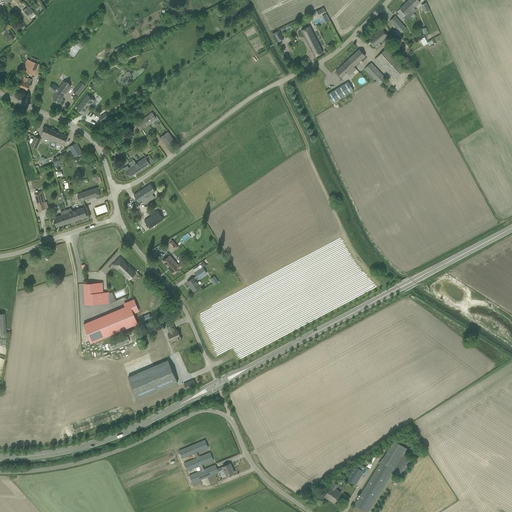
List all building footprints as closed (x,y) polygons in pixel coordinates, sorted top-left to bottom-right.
[(411,11),(413,13),(417,10),(414,8),(420,2),(418,0),(408,0),(406,2),(413,9),(411,11)] [(397,11),(403,18),(406,15),(409,13),(411,16),(414,14),(413,13),(411,11),(413,9),(406,2),(400,8),(400,9),(397,11)] [(421,5),(424,13),(429,10),(426,3),(421,5)] [(29,16),(32,19),(36,15),(33,12),(34,12),(28,6),(23,11),(28,17),(29,16)] [(326,23),(331,20),(328,13),(323,16),(326,23)] [(390,21),(401,33),(406,28),(395,16),(390,21)] [(312,53),(314,57),(323,53),(321,48),(318,42),(314,35),(310,26),(301,30),(312,53)] [(368,40),(376,50),(381,45),(379,43),(388,36),(382,28),(368,40)] [(272,34),(277,43),(284,39),(279,30),(272,34)] [(375,59),(394,79),(406,68),(391,51),(392,50),(389,46),(375,59)] [(336,71),(342,78),(347,74),(349,76),(357,69),(355,67),(366,56),(359,49),(336,71)] [(21,69),(34,75),(39,64),(37,63),(39,60),(32,57),(30,60),(27,59),(25,65),(23,64),(21,69)] [(379,85),(386,79),(371,63),(365,69),(379,85)] [(20,87),(27,90),(29,86),(31,80),(25,77),(23,81),(23,80),(22,83),(20,87)] [(52,100),(60,103),(64,95),(62,94),(63,93),(65,94),(71,87),(70,86),(70,87),(64,82),(64,81),(59,88),(57,87),(58,87),(53,84),(49,89),(55,94),(52,100)] [(327,95),(333,104),(354,90),(348,81),(327,95)] [(73,91),(78,95),(85,86),(80,82),(73,91)] [(76,109),(83,114),(94,100),(87,95),(76,109)] [(99,118),(102,122),(109,117),(106,113),(99,118)] [(136,124),(140,131),(157,119),(152,113),(136,124)] [(51,141),(52,142),(56,132),(45,127),(40,136),(49,140),(49,139),(51,140),(51,141)] [(57,142),(64,145),(68,137),(56,132),(52,142),(57,144),(57,142)] [(166,146),(170,151),(177,145),(174,141),(167,132),(160,138),(166,146)] [(31,146),(37,149),(41,139),(35,136),(31,146)] [(69,147),(75,157),(78,155),(79,155),(81,154),(82,153),(76,143),(72,145),(69,147)] [(124,168),(130,178),(154,162),(149,155),(136,163),(134,160),(128,164),(131,167),(128,169),(127,166),(124,168)] [(140,201),(142,204),(150,199),(148,196),(155,191),(150,184),(134,195),(139,202),(140,201)] [(96,188),(80,193),(83,201),(90,199),(90,198),(93,197),(93,198),(99,196),(96,188)] [(44,202),(45,202),(42,191),(34,193),(39,210),(45,208),(44,202)] [(97,215),(109,211),(106,204),(95,207),(97,215)] [(68,210),(65,211),(68,223),(72,221),(79,219),(86,217),(86,215),(83,208),(76,210),(72,212),(69,213),(68,210)] [(151,216),(144,221),(146,224),(149,228),(163,219),(161,215),(157,210),(152,213),(153,215),(151,216)] [(53,218),(57,227),(68,223),(65,211),(61,212),(61,215),(53,218)] [(165,244),(167,245),(168,244),(172,248),(176,245),(172,240),(171,239),(165,244)] [(176,263),(170,255),(163,261),(169,268),(174,274),(184,265),(181,262),(178,265),(176,263)] [(120,258),(113,264),(117,268),(127,277),(133,271),(134,272),(129,267),(128,267),(123,262),(124,261),(120,258)] [(191,279),(187,282),(189,285),(193,291),(197,288),(199,287),(200,286),(197,281),(198,279),(206,273),(202,267),(195,272),(194,273),(196,276),(191,279)] [(210,279),(214,285),(218,283),(214,276),(210,279)] [(102,283),(84,284),(85,304),(109,303),(109,292),(103,293),(102,283)] [(129,305),(83,324),(91,343),(137,323),(133,313),(139,311),(134,299),(128,302),(129,305)] [(168,334),(171,342),(181,338),(177,330),(174,331),(173,328),(174,328),(173,324),(167,327),(169,333),(168,334)] [(110,343),(112,349),(130,342),(126,334),(113,339),(114,341),(110,343)] [(166,360),(126,377),(136,399),(176,382),(166,360)] [(184,384),(186,389),(195,385),(193,380),(184,384)] [(232,469),(230,463),(225,465),(217,469),(216,465),(204,469),(202,464),(209,462),(213,460),(210,452),(203,455),(199,457),(197,452),(204,449),(208,447),(205,440),(179,451),(181,455),(182,459),(188,456),(195,453),(197,458),(190,460),(184,463),(192,483),(220,472),(224,470),(226,476),(229,475),(233,473),(232,469)] [(354,504),(365,511),(405,447),(394,440),(381,461),(382,461),(354,504)] [(394,473),(401,478),(412,461),(405,456),(394,473)] [(346,480),(355,485),(366,467),(358,463),(356,467),(355,466),(346,480)] [(327,492),(324,497),(328,499),(328,498),(335,502),(338,498),(339,495),(334,492),(335,489),(338,485),(334,482),(331,486),(327,492)]
